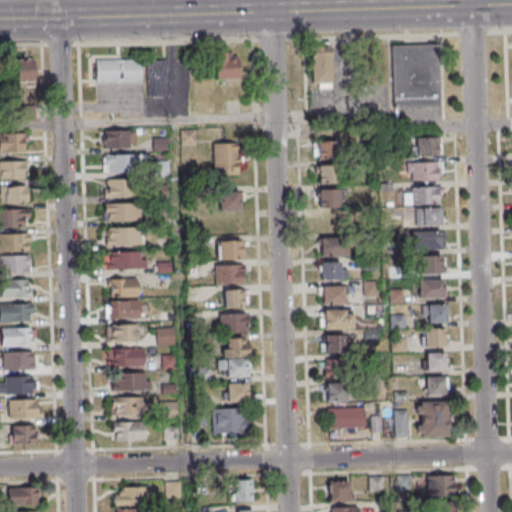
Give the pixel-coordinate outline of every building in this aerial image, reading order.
[(440,108),(440,43),(391,43),(391,108),(440,108)] [(311,46),(311,87),(331,87),(331,46),(311,46)] [(215,52),(215,82),(239,82),(239,52),(215,52)] [(34,59),(10,59),(10,86),(34,86),(34,59)] [(141,82),(141,59),(95,59),(95,82),(141,82)] [(167,96),(167,60),(146,60),(146,96),(167,96)] [(135,131),(102,131),(102,148),(135,148),(135,131)] [(23,133),(0,133),(0,152),(23,152),(23,133)] [(440,155),(440,138),(416,138),(416,155),(440,155)] [(339,140),(314,140),(314,159),(339,159),(339,140)] [(239,142),(213,142),(213,172),(239,172),(239,142)] [(102,172),(138,172),(138,154),(102,154),(102,172)] [(0,178),(25,179),(25,161),(0,160),(0,178)] [(401,179),(442,179),(442,162),(401,162),(401,179)] [(338,164),(316,164),(316,183),(338,183),(338,164)] [(103,196),(136,196),(136,180),(103,180),(103,196)] [(0,203),(26,203),(26,185),(0,185),(0,203)] [(441,186),(404,186),(404,204),(441,204),(441,186)] [(240,212),(240,188),(218,188),(218,212),(240,212)] [(317,189),(317,207),(339,207),(339,189),(317,189)] [(105,221),(140,221),(140,203),(105,203),(105,221)] [(414,208),(414,224),(442,224),(442,208),(414,208)] [(0,227),(26,227),(26,210),(0,209),(0,227)] [(318,214),(318,231),(345,231),(345,214),(318,214)] [(144,229),(103,229),(103,244),(144,244),(144,229)] [(441,248),(441,231),(414,231),(414,248),(441,248)] [(29,234),(0,233),(0,251),(29,251),(29,234)] [(347,255),(346,237),(319,237),(319,255),(347,255)] [(241,258),(241,240),(215,240),(216,259),(241,258)] [(145,252),(105,252),(105,270),(145,270),(145,252)] [(0,272),(29,272),(29,255),(0,255),(0,272)] [(443,273),(443,256),(421,256),(421,273),(443,273)] [(340,262),(320,262),(320,280),(340,280),(340,262)] [(242,264),(214,264),(214,283),(242,283),(242,264)] [(29,280),(0,279),(0,296),(29,297),(29,280)] [(418,298),(443,298),(443,279),(418,279),(418,298)] [(109,296),(137,296),(137,280),(109,280),(109,296)] [(376,298),(375,282),(363,282),(364,299),(376,298)] [(344,304),(344,286),(319,286),(319,304),(344,304)] [(223,307),(244,307),(244,290),(223,290),(223,307)] [(139,318),(139,300),(105,300),(105,318),(139,318)] [(0,321),(32,321),(32,304),(0,303),(0,321)] [(446,322),(446,305),(425,305),(425,322),(446,322)] [(352,309),(319,309),(319,329),(352,329),(352,309)] [(218,313),(218,332),(246,332),(246,313),(218,313)] [(105,341),(136,341),(136,325),(105,325),(105,341)] [(0,345),(33,345),(33,328),(0,327),(0,345)] [(156,328),(156,344),(172,344),(172,328),(156,328)] [(423,346),(445,346),(444,328),(423,328),(423,346)] [(344,353),(344,335),(320,335),(320,353),(344,353)] [(223,359),(220,359),(220,377),(247,376),(246,337),(223,337),(223,359)] [(143,367),(143,348),(107,348),(107,367),(143,367)] [(33,370),(33,352),(2,352),(2,371),(33,370)] [(445,352),(424,352),(424,371),(445,371),(445,352)] [(343,374),(343,360),(324,360),(324,374),(343,374)] [(144,373),(110,373),(110,390),(144,390),(144,373)] [(0,393),(33,394),(33,377),(0,376),(0,393)] [(425,395),(445,395),(445,377),(425,377),(425,395)] [(246,402),(246,383),(226,383),(226,402),(246,402)] [(325,383),(325,402),(345,402),(345,383),(325,383)] [(143,397),(111,397),(111,415),(143,415),(143,397)] [(40,418),(40,400),(7,400),(7,418),(40,418)] [(416,401),(416,436),(446,436),(446,401),(416,401)] [(363,408),(327,408),(327,428),(363,428),(363,408)] [(210,409),(210,433),(246,433),(246,409),(210,409)] [(393,438),(407,438),(407,410),(393,410),(393,438)] [(111,440),(144,440),(144,421),(111,421),(111,440)] [(34,426),(7,426),(7,443),(34,443),(34,426)] [(424,475),(424,495),(454,495),(454,475),(424,475)] [(251,501),(251,481),(227,481),(227,501),(251,501)] [(327,502),(349,502),(349,482),(327,482),(327,502)] [(8,487),(8,505),(39,505),(39,487),(8,487)] [(114,487),(114,506),(147,506),(147,487),(114,487)]
